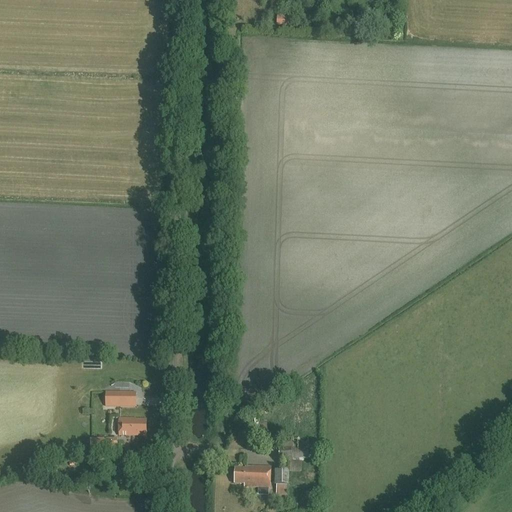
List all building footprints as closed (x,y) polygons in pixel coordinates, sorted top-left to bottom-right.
[(278,24),(293,24),(293,16),(278,15),(278,24)] [(136,407),(136,393),(105,393),(105,407),(136,407)] [(146,420),(135,420),(135,419),(119,419),(119,436),(146,436),(146,420)] [(257,450),(258,435),(247,434),(247,449),(257,450)] [(292,459),(308,459),(307,449),(292,449),(292,448),(279,448),(279,458),(292,458),(292,459)] [(244,487),(258,488),(258,496),(268,496),(269,488),(270,488),(271,467),(252,467),(252,469),(235,469),(235,484),(244,484),(244,487)] [(275,486),(277,486),(287,486),(288,486),(289,472),(275,471),(275,486)] [(286,496),(287,486),(277,486),(276,496),(286,496)]
